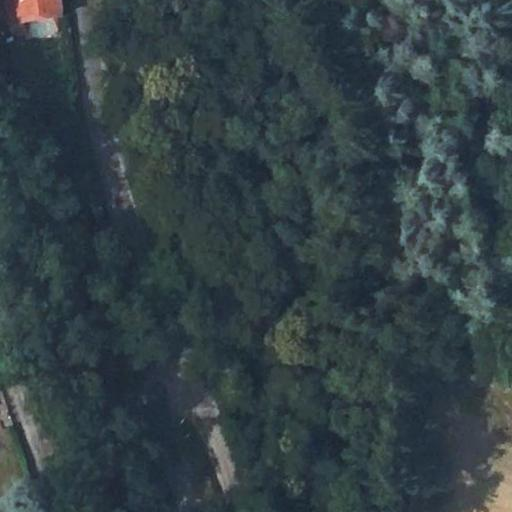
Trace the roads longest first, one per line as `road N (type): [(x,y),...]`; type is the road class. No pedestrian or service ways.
road 1 (track): [(511,416),(405,288),(347,40),(327,0)]
road 2 (unclassified): [(169,351),(82,41),(80,0)]
road 3 (residential): [(242,511),(234,477),(169,351)]
road 4 (residential): [(169,351),(174,432),(194,511)]
